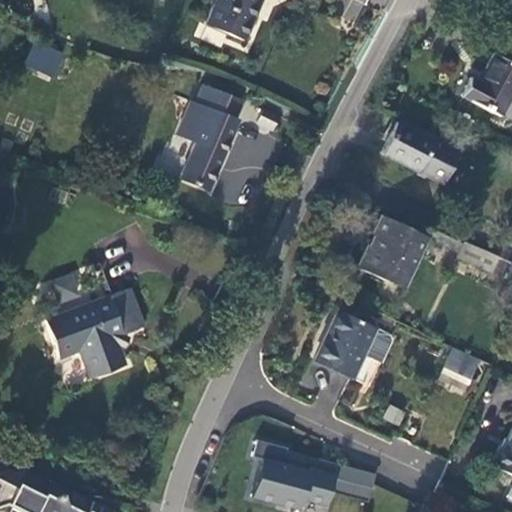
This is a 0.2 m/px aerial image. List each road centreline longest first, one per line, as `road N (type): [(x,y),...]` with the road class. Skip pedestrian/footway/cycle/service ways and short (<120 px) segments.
road 1 (residential): [(228,381),(321,158),(411,0)]
road 2 (residential): [(429,472),(228,381)]
road 3 (residential): [(170,511),(228,381)]
